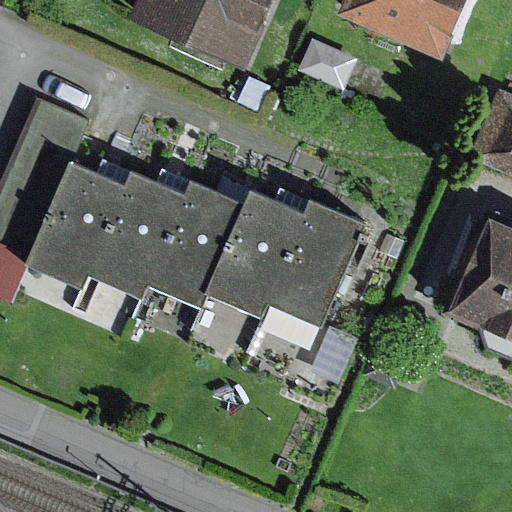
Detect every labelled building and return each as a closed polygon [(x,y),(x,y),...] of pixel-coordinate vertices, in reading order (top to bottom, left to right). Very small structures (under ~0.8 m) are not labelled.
[(153,0),(151,7),(264,56),(288,0),(153,0)] [(472,0),(355,0),(352,8),(451,51),(472,0)] [(368,50),(327,34),(315,64),(356,80),(368,50)] [(511,85),(484,154),(511,164),(511,85)] [(97,270),(140,170),(105,156),(122,115),(60,90),(0,234),(0,295),(21,304),(37,264),(91,286),(97,270)] [(140,170),(97,270),(148,292),(154,280),(190,191),(140,170)] [(190,191),(154,280),(204,301),(211,286),(249,197),(197,175),(190,191)] [(249,197),(211,286),(267,310),(276,290),(310,208),(254,184),(249,197)] [(310,208),(276,290),(334,314),(374,217),(316,193),(310,208)] [(511,214),(509,213),(471,308),(511,324),(511,214)] [(422,349),(394,337),(382,365),(410,377),(422,349)]
